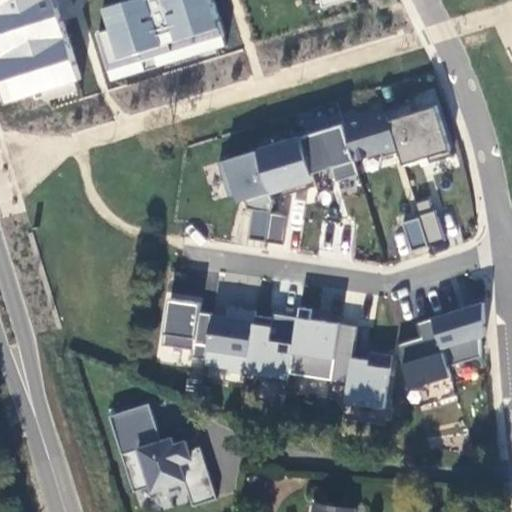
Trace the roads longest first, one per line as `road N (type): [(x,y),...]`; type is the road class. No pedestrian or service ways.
road 1 (residential): [(507,247),(416,279),(366,280),(194,250)]
road 2 (residential): [(428,0),(482,124),(507,247)]
road 3 (secondary): [(63,511),(0,305)]
